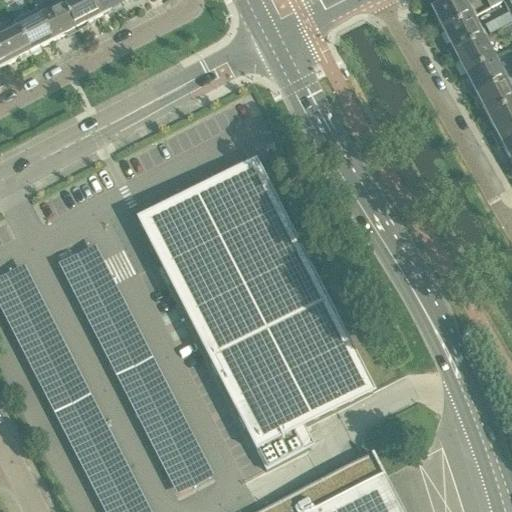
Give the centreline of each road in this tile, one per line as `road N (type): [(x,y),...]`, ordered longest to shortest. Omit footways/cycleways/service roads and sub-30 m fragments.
road 1 (secondary): [(471,400),(437,319),(328,130),(285,34)]
road 2 (residential): [(0,184),(285,34)]
road 3 (residential): [(377,0),(511,228)]
road 4 (residential): [(194,0),(0,108)]
